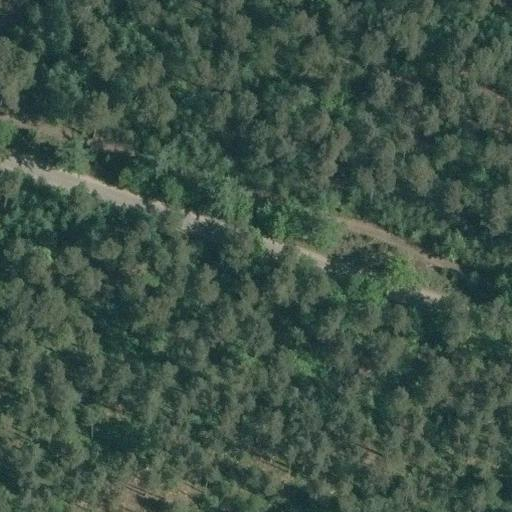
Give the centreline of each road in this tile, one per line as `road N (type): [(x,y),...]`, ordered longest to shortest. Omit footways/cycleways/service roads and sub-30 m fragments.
road 1 (track): [(511,288),(382,233),(0,114)]
road 2 (unclassified): [(511,329),(0,157)]
